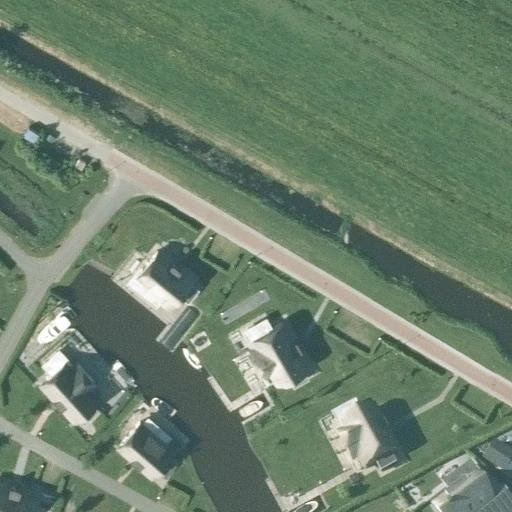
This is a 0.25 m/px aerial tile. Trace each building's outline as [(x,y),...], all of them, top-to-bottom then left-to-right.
[(156,245),(131,276),(159,299),(156,303),(166,311),(194,276),(156,245)] [(251,344),(246,347),(264,377),(269,374),(275,385),(312,363),(285,316),(247,338),(251,344)] [(40,363),(49,372),(37,383),(72,422),(102,396),(93,386),(97,383),(74,358),(71,361),(58,347),(40,363)] [(342,433),(337,436),(353,466),(358,463),(364,473),(402,453),(376,405),(338,426),(342,433)] [(140,417),(115,446),(151,478),(180,444),(147,415),(143,419),(140,417)] [(511,466),(511,454),(496,444),(483,463),(504,477),(511,466)] [(452,495),(435,508),(438,511),(511,511),(511,502),(505,493),(491,503),(473,479),(470,481),(464,473),(446,487),(452,495)] [(31,511),(38,490),(19,484),(18,488),(9,485),(10,481),(0,478),(0,511),(31,511)]
